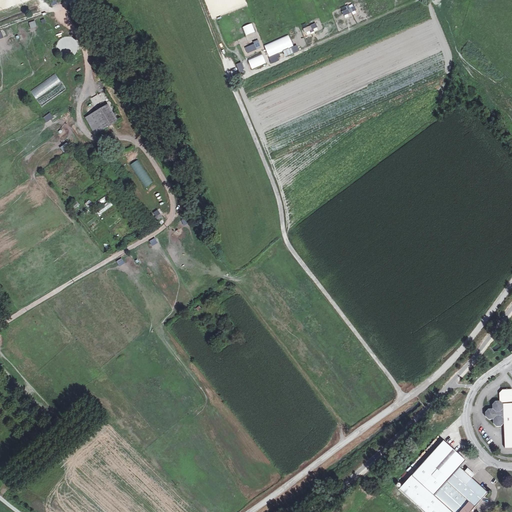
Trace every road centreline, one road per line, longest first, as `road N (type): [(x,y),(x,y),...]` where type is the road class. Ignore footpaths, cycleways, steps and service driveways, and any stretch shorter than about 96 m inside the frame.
road 1 (track): [(0,324),(159,230),(173,212),(142,144),(99,140),(88,131),(81,115),(92,57),(59,6),(77,0)]
road 2 (track): [(405,400),(289,247),(274,187),(199,0)]
road 3 (track): [(511,275),(459,348),(405,400),(251,511)]
